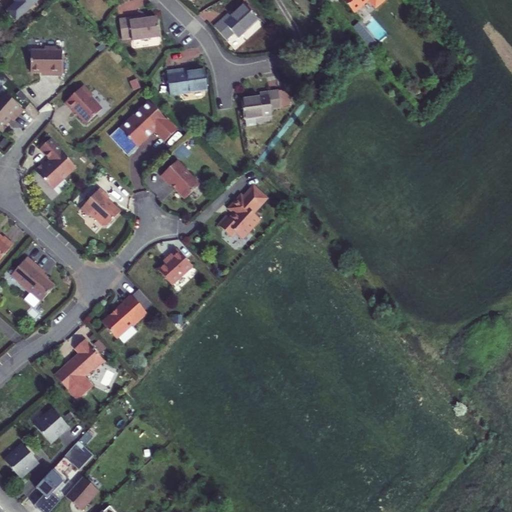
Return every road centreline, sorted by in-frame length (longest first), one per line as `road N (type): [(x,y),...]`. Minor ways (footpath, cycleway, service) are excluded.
road 1 (residential): [(99,285),(0,191)]
road 2 (residential): [(0,374),(65,325),(99,285)]
